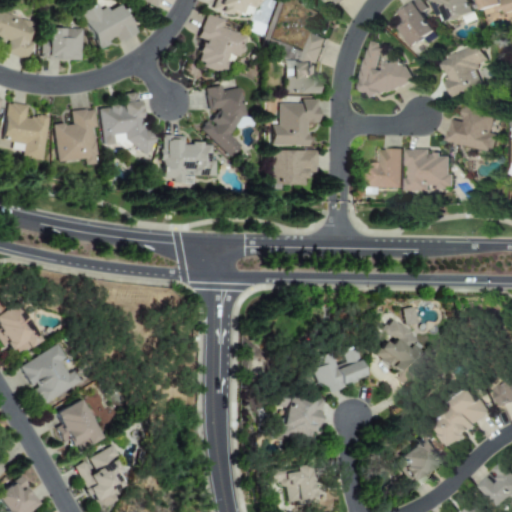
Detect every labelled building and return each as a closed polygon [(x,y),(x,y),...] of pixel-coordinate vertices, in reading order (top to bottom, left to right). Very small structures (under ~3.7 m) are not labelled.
[(210,0),(208,8),(235,18),(239,5),(251,9),(253,0),(210,0)] [(412,48),(437,32),(424,12),(428,9),(421,0),(415,0),(397,12),(405,24),(399,28),(412,48)] [(431,0),(439,18),(447,15),(451,23),(465,17),(467,24),(480,19),(472,0),(431,0)] [(511,0),(479,0),(485,19),(511,11),(511,0)] [(95,51),(132,33),(117,3),(97,13),(93,5),(77,13),(95,51)] [(0,52),(21,59),(33,25),(0,14),(0,42),(3,43),(0,51),(0,52)] [(217,28),(219,20),(202,14),(194,39),(199,41),(191,64),(218,73),(224,54),(233,57),(240,36),(217,28)] [(77,60),(77,28),(42,29),(43,41),(36,41),(37,61),(77,60)] [(300,63),(293,63),(288,78),(279,78),(279,93),(283,94),(312,95),(312,86),(315,76),(315,70),(326,38),(310,33),(300,63)] [(366,93),(410,89),(407,59),(383,61),(381,42),(361,44),(366,93)] [(489,62),(481,44),(441,59),(449,81),(446,82),(453,101),(485,89),(476,67),(489,62)] [(236,88),(218,91),(217,86),(200,89),(204,111),(208,111),(210,120),(201,122),(207,154),(222,151),(222,154),(232,152),(227,127),(242,124),(236,88)] [(93,107),(97,145),(109,144),(108,137),(117,136),(119,149),(147,146),(146,132),(138,133),(134,93),(116,95),(118,105),(93,107)] [(267,146),(304,147),(304,123),(314,123),(315,100),(297,100),(297,104),(275,104),(274,126),(268,126),(267,146)] [(37,161),(43,119),(20,116),(22,106),(1,103),(0,115),(0,141),(7,142),(6,150),(17,152),(16,159),(37,161)] [(446,141),(490,153),(499,116),(466,107),(462,122),(452,119),(446,141)] [(51,162),(79,160),(79,166),(91,165),(88,129),(91,128),(89,110),(66,111),(67,124),(48,126),(51,162)] [(209,176),(209,160),(206,160),(206,144),(179,144),(179,136),(156,136),(156,179),(167,179),(167,184),(186,184),(186,176),(209,176)] [(402,150),(380,149),(379,164),(357,164),(357,188),(402,189),(402,150)] [(406,189),(451,189),(451,155),(430,155),(430,150),(406,150),(406,189)] [(313,151),(268,151),(267,185),(302,186),(303,175),(312,175),(313,151)] [(36,342),(16,303),(0,311),(0,347),(3,353),(12,349),(15,353),(36,342)] [(402,326),(415,324),(412,307),(400,309),(402,326)] [(407,383),(425,356),(411,346),(416,338),(388,319),(379,332),(387,337),(372,358),(407,383)] [(15,366),(27,389),(28,389),(37,405),(77,384),(71,372),(64,375),(57,361),(62,359),(55,345),(15,366)] [(362,379),(351,346),(337,351),(341,362),(331,366),(326,354),(306,360),(315,388),(322,386),(324,391),(362,379)] [(503,409),(511,406),(511,383),(496,389),(503,409)] [(446,446),(492,419),(476,391),(439,412),(444,421),(435,426),(446,446)] [(319,398),(285,392),(284,398),(276,396),(274,406),(281,408),(276,437),(311,443),(319,398)] [(51,413),(57,425),(53,427),(63,449),(73,445),(75,450),(97,440),(78,400),(51,413)] [(393,455),(407,481),(439,463),(425,438),(393,455)] [(94,511),(114,502),(110,492),(123,485),(111,458),(115,457),(110,447),(71,466),(94,511)] [(495,473),(481,486),(505,511),(511,503),(511,469),(505,463),(495,473)] [(265,472),(267,486),(280,485),(282,505),(309,502),(305,465),(289,467),(289,470),(265,472)] [(28,511),(37,506),(18,477),(0,489),(0,508),(2,511),(28,511)]
